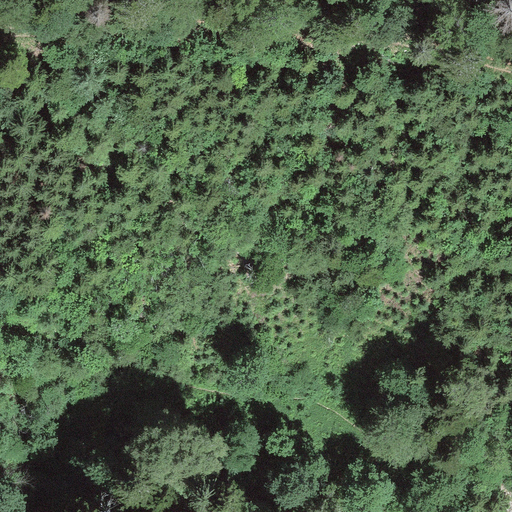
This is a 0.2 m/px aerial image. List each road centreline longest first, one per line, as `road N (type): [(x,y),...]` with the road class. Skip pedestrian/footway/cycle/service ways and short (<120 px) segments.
road 1 (track): [(0,20),(252,3),(511,57)]
road 2 (track): [(0,420),(189,393),(307,408),(467,511)]
